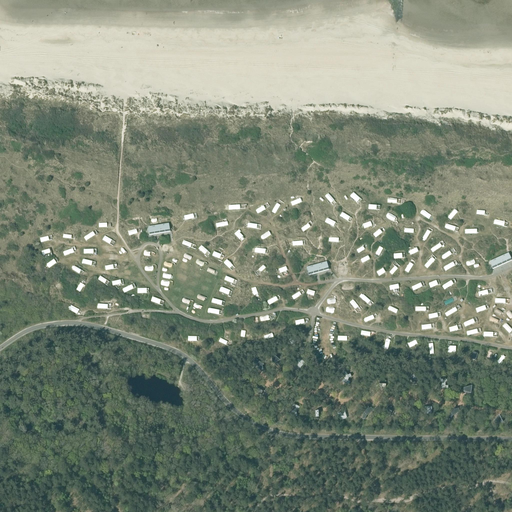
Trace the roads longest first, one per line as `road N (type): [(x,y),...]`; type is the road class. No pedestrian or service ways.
road 1 (unclassified): [(511,439),(270,431),(231,407),(186,357),(87,324),(30,329),(0,348)]
road 2 (track): [(315,358),(325,395),(346,400),(414,391),(511,403)]
